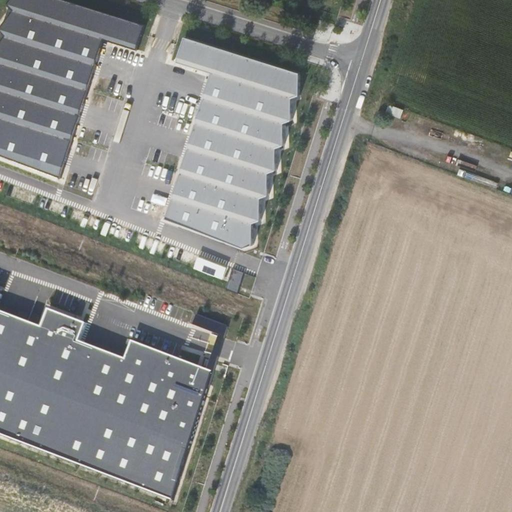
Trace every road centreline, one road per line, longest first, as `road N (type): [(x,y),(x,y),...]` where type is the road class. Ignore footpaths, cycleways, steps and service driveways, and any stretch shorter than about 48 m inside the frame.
road 1 (tertiary): [(359,59),(216,511)]
road 2 (residential): [(359,59),(167,0)]
